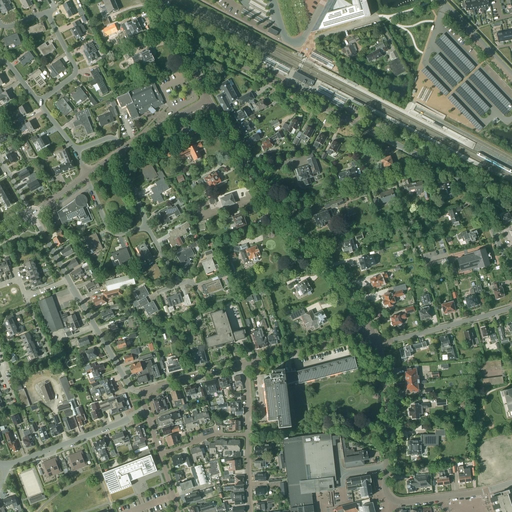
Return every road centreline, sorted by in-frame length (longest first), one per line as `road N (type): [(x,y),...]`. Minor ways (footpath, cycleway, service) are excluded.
road 1 (unclassified): [(438,165),(214,50),(187,60)]
road 2 (tertiary): [(391,499),(377,343)]
road 3 (residential): [(145,409),(5,464)]
road 4 (tertiary): [(371,330),(353,296),(277,217)]
road 5 (residential): [(145,395),(130,387),(68,279)]
road 6 (residential): [(377,343),(511,307)]
road 7 (tertiary): [(277,217),(208,100)]
road 8 (residential): [(438,165),(477,199),(511,271)]
road 9 (residential): [(246,362),(371,330)]
road 10 (tertiary): [(391,499),(511,482)]
